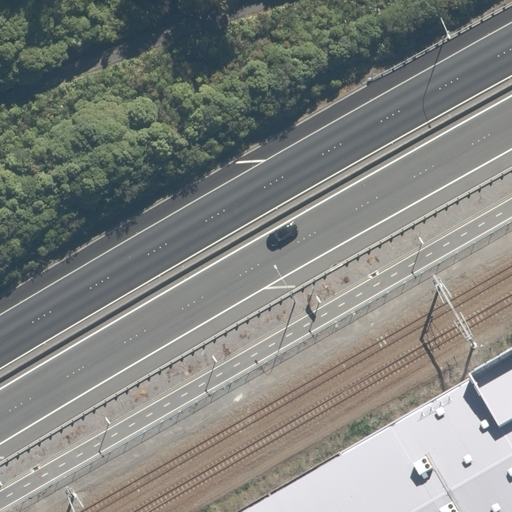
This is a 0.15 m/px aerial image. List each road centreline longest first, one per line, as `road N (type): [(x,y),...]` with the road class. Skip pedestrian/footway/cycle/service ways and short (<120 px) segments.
road 1 (trunk): [(511,131),(0,423)]
road 2 (trunk): [(0,337),(511,53)]
